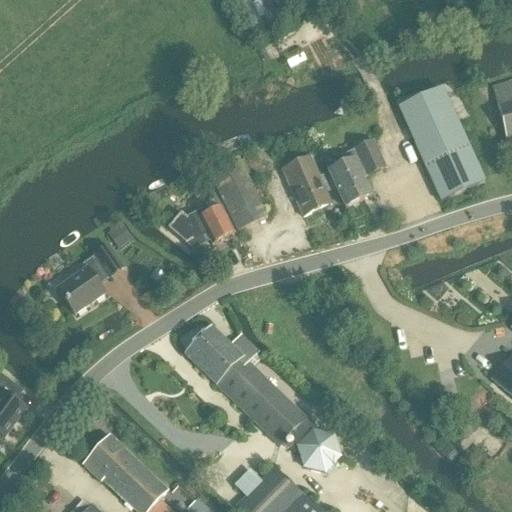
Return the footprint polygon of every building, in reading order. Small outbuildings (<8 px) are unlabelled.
[(274,17),(254,27),(257,33),(277,22),(274,17)] [(511,170),(511,81),(491,87),(511,170)] [(440,205),(483,185),(442,96),(398,116),(440,205)] [(362,183),(384,172),(372,147),(341,162),(344,167),(328,176),(336,193),(345,212),(370,200),(362,183)] [(311,161),(282,173),(303,220),(331,208),(311,161)] [(213,186),(224,209),(237,234),(266,220),(237,163),(208,177),(213,186)] [(221,211),(224,209),(213,186),(207,189),(218,212),(209,216),(206,210),(186,221),(180,216),(166,231),(185,246),(206,235),(212,247),(234,236),(221,211)] [(104,298),(98,288),(123,271),(108,249),(82,267),(86,272),(56,292),(74,318),(104,298)] [(239,338),(229,347),(210,329),(183,356),(279,448),(305,420),(248,365),(257,355),(239,338)] [(511,360),(493,383),(511,398),(511,360)] [(14,403),(22,393),(0,377),(0,441),(2,440),(3,441),(25,412),(14,403)] [(113,491),(138,465),(110,438),(83,467),(100,483),(102,482),(113,491)] [(167,511),(158,503),(168,492),(138,465),(113,491),(134,511),(167,511)] [(317,511),(301,496),(274,470),(236,509),(238,511),(317,511)]
